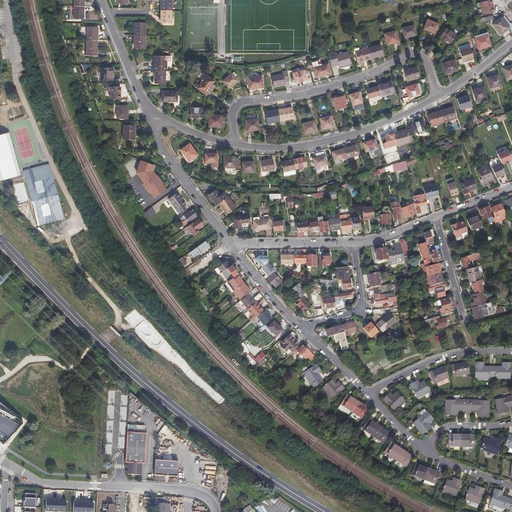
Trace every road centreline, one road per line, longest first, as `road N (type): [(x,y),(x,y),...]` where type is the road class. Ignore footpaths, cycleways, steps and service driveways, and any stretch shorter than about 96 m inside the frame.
road 1 (primary): [(324,511),(142,381),(0,240)]
road 2 (residential): [(231,145),(235,103),(316,91),(408,54),(427,62),(439,94)]
road 3 (residential): [(231,145),(333,140),(439,94)]
road 4 (residential): [(364,393),(462,351),(511,350)]
road 5 (track): [(76,219),(66,236),(70,246),(119,315),(92,345)]
road 6 (unclassified): [(231,245),(162,148),(150,118)]
road 7 (residential): [(298,328),(359,308),(353,243)]
road 8 (residential): [(231,245),(353,243)]
road 9 (residential): [(118,486),(41,482),(4,460)]
